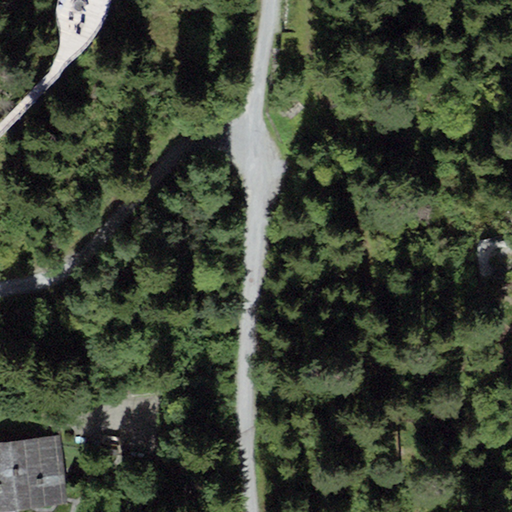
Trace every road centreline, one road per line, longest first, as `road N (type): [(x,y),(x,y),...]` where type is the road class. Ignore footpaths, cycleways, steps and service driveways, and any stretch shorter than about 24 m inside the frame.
road 1 (track): [(244,128),(256,198),(241,376),(250,511)]
road 2 (track): [(244,128),(183,137),(158,151),(150,184),(100,245),(51,283),(0,290)]
road 3 (track): [(266,0),(244,128)]
